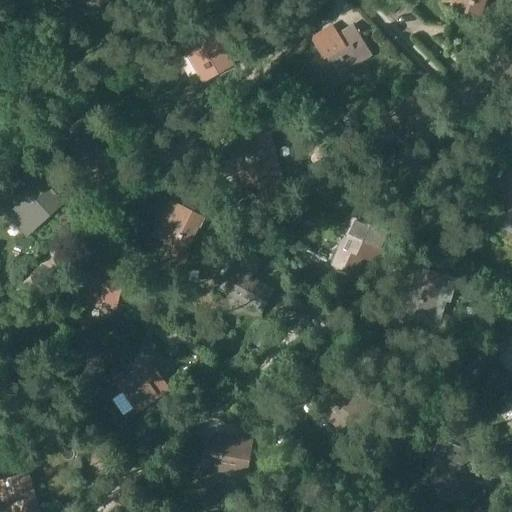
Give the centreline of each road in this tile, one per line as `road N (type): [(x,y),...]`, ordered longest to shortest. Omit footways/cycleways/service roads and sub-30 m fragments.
road 1 (track): [(431,412),(324,317),(161,415),(79,511)]
road 2 (track): [(0,284),(309,0)]
road 3 (track): [(323,511),(511,340)]
road 4 (track): [(2,0),(150,148)]
road 5 (track): [(511,149),(366,0)]
